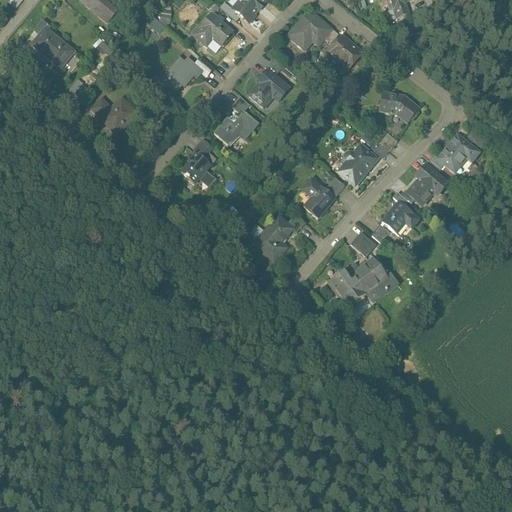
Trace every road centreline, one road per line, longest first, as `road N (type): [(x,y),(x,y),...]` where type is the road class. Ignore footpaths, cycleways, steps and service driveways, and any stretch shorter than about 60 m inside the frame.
road 1 (residential): [(132,196),(268,311),(450,119),(454,103)]
road 2 (residential): [(132,196),(300,0)]
road 3 (residential): [(0,61),(132,196)]
road 4 (residential): [(320,0),(454,103)]
